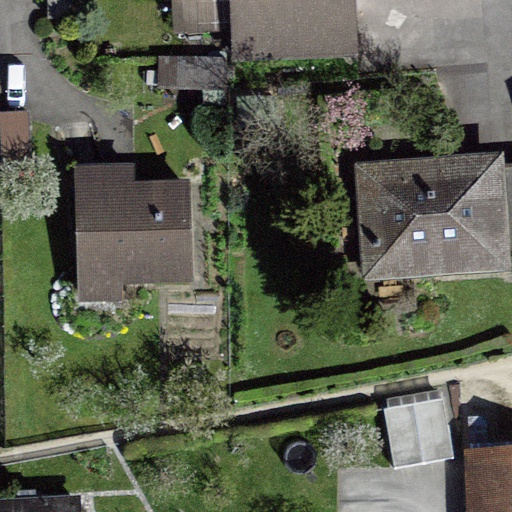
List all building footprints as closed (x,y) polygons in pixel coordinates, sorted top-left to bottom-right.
[(71,19),(70,0),(48,0),(48,19),(71,19)] [(232,0),(234,56),(354,52),(352,0),(232,0)] [(226,60),(161,59),(160,87),(175,87),(225,89),(226,60)] [(511,261),(511,165),(367,175),(373,270),(511,261)] [(189,278),(186,187),(131,189),(130,178),(115,179),(115,171),(78,172),(81,295),(119,295),(119,280),(189,278)] [(394,469),(453,459),(442,400),(384,410),(394,469)] [(511,511),(511,459),(478,461),(479,511),(511,511)] [(0,511),(75,511),(75,501),(0,505),(0,511)]
